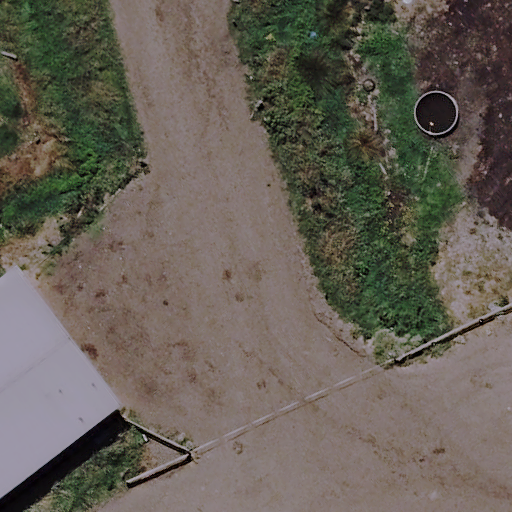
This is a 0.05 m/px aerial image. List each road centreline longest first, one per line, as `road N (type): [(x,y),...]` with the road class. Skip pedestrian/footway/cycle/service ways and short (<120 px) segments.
road 1 (track): [(383,511),(257,0)]
road 2 (track): [(254,511),(364,433)]
